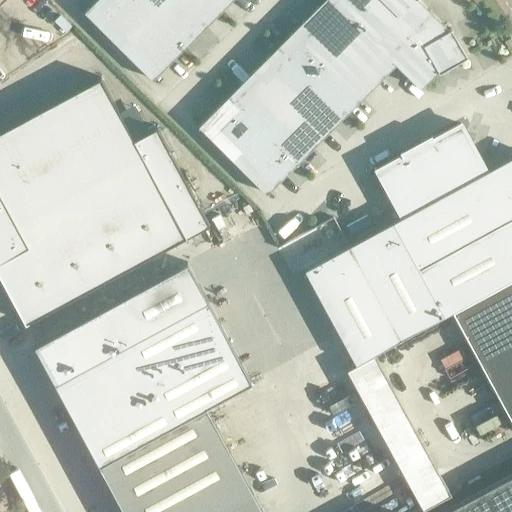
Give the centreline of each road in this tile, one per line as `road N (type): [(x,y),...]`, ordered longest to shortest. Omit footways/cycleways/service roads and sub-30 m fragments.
road 1 (unknown): [(63,7),(179,121),(294,0)]
road 2 (residential): [(511,72),(355,167),(275,229)]
road 3 (unknown): [(319,511),(291,380),(244,274)]
